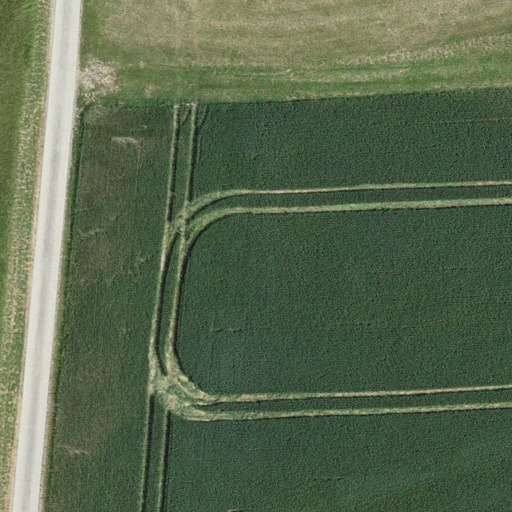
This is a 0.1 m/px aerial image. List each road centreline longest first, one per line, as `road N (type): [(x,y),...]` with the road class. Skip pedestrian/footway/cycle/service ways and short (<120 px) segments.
road 1 (track): [(23,511),(68,0)]
road 2 (track): [(511,66),(64,79)]
